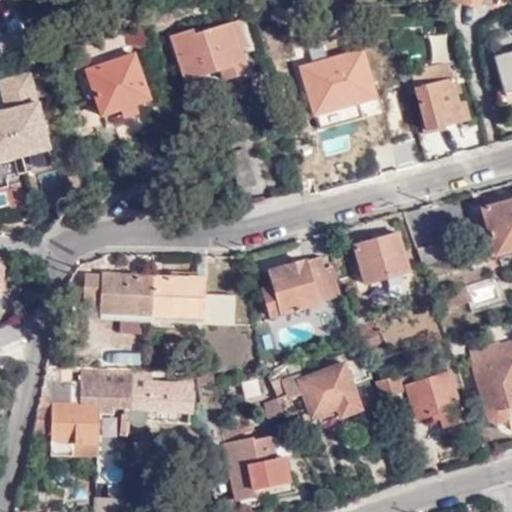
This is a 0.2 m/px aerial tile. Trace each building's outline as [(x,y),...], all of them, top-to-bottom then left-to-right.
[(247,77),(231,25),(195,37),(193,32),(171,39),(186,83),(221,72),(225,83),(247,77)] [(133,46),(129,35),(93,47),(90,43),(78,47),(90,60),(133,46)] [(317,90),(307,92),(313,114),(318,113),(323,127),(364,115),(360,101),(377,96),(364,49),(328,60),(322,43),(309,48),(314,64),(311,65),(317,90)] [(511,51),(495,57),(504,87),(499,88),(505,106),(511,104),(511,51)] [(151,104),(136,57),(87,73),(103,120),(151,104)] [(301,68),(307,92),(317,90),(311,65),(301,68)] [(457,105),(450,79),(416,89),(427,130),(467,120),(463,104),(457,105)] [(45,107),(0,118),(0,171),(58,156),(45,107)] [(256,183),(248,148),(234,153),(240,187),(256,183)] [(187,170),(176,154),(148,173),(159,188),(187,170)] [(511,199),(481,209),(492,242),(511,236),(511,199)] [(409,270),(398,233),(354,246),(365,283),(409,270)] [(455,236),(415,247),(421,265),(461,254),(455,236)] [(511,236),(492,242),(496,254),(511,249),(511,236)] [(262,289),(269,316),(339,296),(331,268),(324,269),(320,257),(269,270),(273,285),(262,289)] [(152,314),(153,276),(102,274),(102,278),(87,277),(86,304),(100,305),(113,306),(136,307),(136,314),(152,314)] [(205,295),(206,278),(153,276),(152,314),(171,315),(171,309),(205,310),(205,295)] [(467,285),(433,296),(437,310),(471,299),(467,285)] [(219,324),(220,296),(205,295),(205,310),(205,324),(219,324)] [(219,324),(236,324),(236,296),(220,296),(219,324)] [(113,306),(100,305),(101,313),(136,314),(136,307),(113,306)] [(380,346),(371,314),(355,319),(366,351),(380,346)] [(367,362),(364,352),(347,357),(355,380),(371,375),(367,362)] [(511,413),(511,353),(473,364),(489,420),(494,423),(501,424),(506,420),(508,414),(511,413)] [(272,386),(278,399),(287,395),(291,397),(305,392),(314,414),(339,404),(343,414),(361,407),(344,362),(302,378),(300,374),(291,378),(290,378),(282,382),(272,386)] [(281,377),(289,375),(284,363),(265,371),(267,376),(271,382),(272,386),(290,378),(282,381),(281,377)] [(60,366),(46,366),(33,422),(49,422),(49,455),(95,458),(99,410),(99,403),(76,402),(78,381),(60,381),(61,366),(60,366)] [(130,369),(61,366),(60,381),(78,381),(76,402),(99,403),(99,401),(112,401),(111,406),(122,406),(122,412),(128,412),(128,410),(129,398),(130,387),(130,369)] [(464,421),(450,373),(407,387),(418,421),(441,414),(445,427),(464,421)] [(148,387),(130,387),(129,398),(128,410),(146,410),(146,408),(191,411),(192,388),(189,387),(190,377),(159,384),(159,380),(148,381),(148,387)] [(407,403),(398,377),(377,384),(385,410),(407,403)] [(0,409),(11,409),(14,396),(0,396),(0,409)] [(270,417),(286,413),(279,400),(266,403),(270,417)] [(99,401),(99,403),(99,410),(111,411),(111,406),(112,401),(99,401)] [(319,412),(324,422),(343,414),(339,404),(319,412)] [(128,412),(127,420),(129,420),(132,424),(139,425),(145,421),(146,416),(146,410),(128,410),(128,412)] [(128,412),(122,412),(119,411),(118,435),(126,436),(127,420),(128,412)] [(218,417),(203,419),(204,429),(206,446),(223,444),(234,501),(256,497),(254,486),(288,480),(283,456),(275,457),(271,435),(253,439),(251,436),(223,441),(218,417)] [(330,479),(340,503),(353,498),(344,475),(330,479)] [(256,497),(234,501),(235,508),(291,497),(288,480),(254,486),(256,497)]
